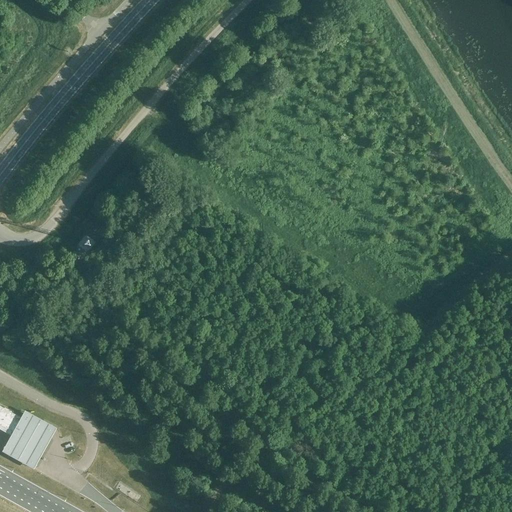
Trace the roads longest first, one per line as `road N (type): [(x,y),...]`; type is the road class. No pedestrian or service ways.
road 1 (unclassified): [(0,236),(26,240),(44,232),(248,0)]
road 2 (secondary): [(0,176),(149,0)]
